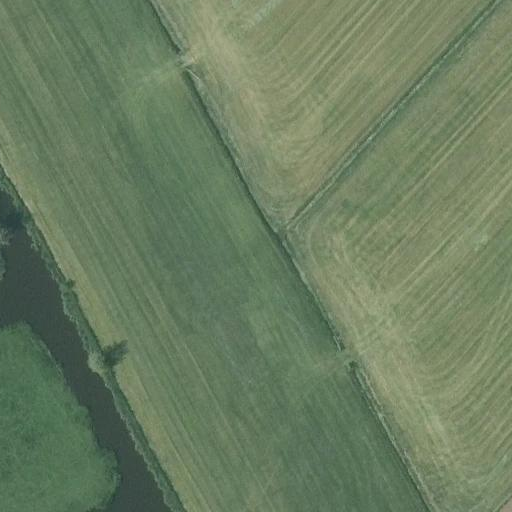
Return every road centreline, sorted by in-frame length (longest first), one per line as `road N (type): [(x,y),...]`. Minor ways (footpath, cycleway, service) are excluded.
road 1 (track): [(220,511),(0,123)]
road 2 (track): [(20,162),(244,23)]
road 3 (track): [(382,336),(181,444)]
